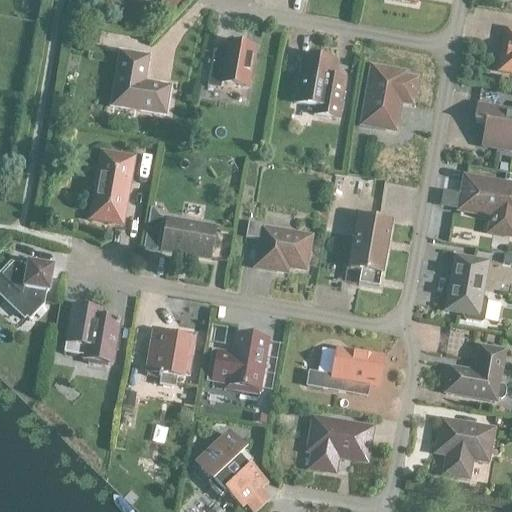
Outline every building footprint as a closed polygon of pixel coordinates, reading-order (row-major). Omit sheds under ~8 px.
[(160,0),(172,11),(182,0),(160,0)] [(80,44),(92,46),(95,34),(82,31),(80,44)] [(500,73),(511,75),(511,33),(510,33),(506,36),(500,73)] [(207,88),(220,91),(221,85),(248,89),(255,50),(248,49),(246,41),(233,46),(227,45),(225,54),(213,52),(207,88)] [(121,56),(113,107),(165,115),(169,90),(143,86),(147,60),(121,56)] [(340,120),(346,88),(347,81),(333,79),(336,63),(304,57),(296,104),(316,108),(314,116),(340,120)] [(404,76),(376,71),(372,70),(362,127),(394,132),(399,104),(411,106),(415,82),(403,80),(404,76)] [(511,113),(499,112),(477,108),(474,125),(486,127),(482,148),(511,153),(511,113)] [(122,222),(133,161),(102,155),(92,210),(107,213),(106,224),(121,227),(122,222)] [(511,188),(465,180),(459,212),(492,218),(489,234),(511,238),(511,188)] [(155,254),(161,221),(161,219),(158,218),(153,211),(149,210),(142,252),(155,254)] [(356,238),(350,270),(360,272),(358,287),(378,291),(386,250),(382,249),(383,241),(387,242),(390,225),(378,222),(378,219),(356,214),(352,237),(356,238)] [(180,255),(192,257),(191,258),(210,261),(216,231),(166,222),(160,253),(180,256),(180,255)] [(248,225),(245,239),(260,242),(255,269),(273,272),(274,267),(304,272),(310,240),(263,231),(264,228),(248,225)] [(511,266),(511,258),(504,257),(503,264),(511,266)] [(487,265),(455,260),(446,313),(464,316),(464,319),(466,322),(480,325),(483,323),(486,304),(484,301),(481,300),(487,265)] [(0,274),(0,291),(31,321),(44,307),(47,288),(48,288),(51,271),(32,267),(32,269),(10,265),(0,274)] [(91,319),(92,313),(71,309),(65,346),(84,350),(82,362),(88,363),(88,366),(105,369),(106,366),(112,367),(115,353),(117,353),(120,340),(117,339),(120,324),(91,319)] [(176,340),(165,338),(152,335),(145,374),(159,377),(158,380),(161,380),(160,384),(163,388),(171,390),(175,387),(176,383),(177,380),(183,381),(188,351),(193,352),(195,338),(176,335),(176,340)] [(267,342),(236,337),(231,361),(216,359),(212,383),(227,386),(227,387),(258,393),(267,342)] [(497,387),(505,353),(479,349),(475,375),(449,370),(445,395),(493,404),(494,401),(498,401),(502,399),(503,391),(501,388),(497,387)] [(375,357),(372,359),(336,353),(332,379),(308,375),(306,389),(338,394),(340,382),(377,388),(380,370),(382,368),(383,363),(380,358),(375,357)] [(133,399),(125,398),(123,409),(132,410),(133,399)] [(192,413),(180,410),(178,422),(189,424),(192,413)] [(265,424),(266,416),(254,414),(253,422),(265,424)] [(313,454),(310,471),(334,475),(337,458),(365,463),(369,444),(358,442),(360,430),(314,422),(308,453),(313,454)] [(493,433),(451,425),(441,424),(436,455),(448,457),(444,477),(468,481),(471,461),(487,464),(493,433)] [(255,511),(266,502),(258,493),(264,487),(244,466),(250,460),(229,438),(197,467),(211,482),(207,486),(222,501),(228,495),(241,509),(247,503),(255,511)]
